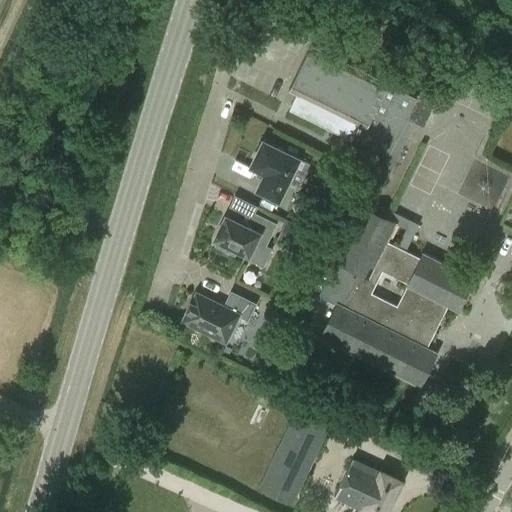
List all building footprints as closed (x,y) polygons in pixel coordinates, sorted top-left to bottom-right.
[(335,260),(318,295),(336,304),(320,336),(420,386),(438,352),(427,347),(448,306),(458,311),(474,278),(422,253),(420,257),(406,250),(419,224),(375,202),(415,122),(416,120),(423,124),(433,103),(439,106),(440,105),(418,94),(416,97),(388,84),(389,81),(311,42),(288,88),(297,92),(290,107),(336,130),(342,133),(388,155),(382,166),(363,205),(335,260)] [(259,172),(260,177),(262,178),(257,189),(278,199),(299,158),(263,141),(250,166),(260,170),(259,172)] [(234,254),(236,249),(246,254),(244,257),(262,266),(272,248),(265,245),(275,224),(253,213),(257,206),(234,195),(224,215),(226,216),(214,239),(218,240),(216,245),(234,254)] [(190,302),(186,310),(188,311),(183,321),(225,342),(238,315),(247,320),(255,304),(231,293),(224,307),(196,293),(192,303),(190,302)] [(330,425),(295,409),(259,485),(293,502),(330,425)] [(353,459),(336,496),(369,511),(384,511),(399,481),(353,459)]
